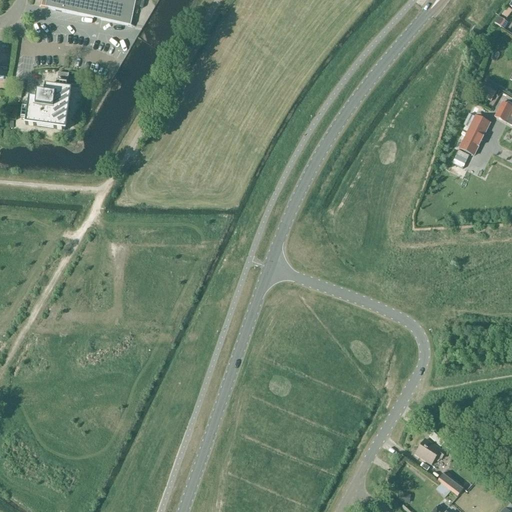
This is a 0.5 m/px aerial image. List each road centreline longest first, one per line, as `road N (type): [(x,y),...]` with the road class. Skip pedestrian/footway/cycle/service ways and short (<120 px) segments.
road 1 (unclassified): [(339,511),(412,386),(422,340),(393,314),(267,268)]
road 2 (tertiary): [(267,268),(334,130),(430,9)]
road 3 (tertiary): [(183,511),(267,268)]
road 4 (unknown): [(307,511),(372,394),(420,368)]
